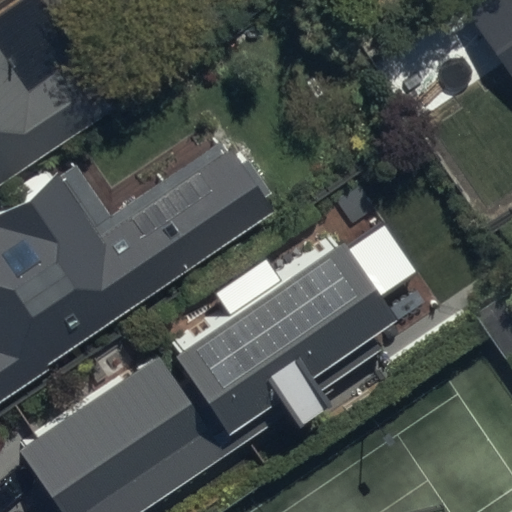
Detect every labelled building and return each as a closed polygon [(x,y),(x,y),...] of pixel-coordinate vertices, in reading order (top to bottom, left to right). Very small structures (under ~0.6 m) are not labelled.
[(0,0),(0,196),(115,121),(34,0),(0,0)] [(511,0),(477,0),(461,11),(511,88),(511,0)] [(0,409),(280,225),(232,152),(119,226),(83,174),(0,228),(0,409)] [(6,445),(50,511),(140,511),(219,460),(208,443),(217,436),(228,453),(399,339),(380,311),(418,286),(381,230),(343,255),(324,226),(152,339),(178,378),(169,384),(148,352),(6,445)] [(511,309),(484,330),(511,368),(511,309)]
